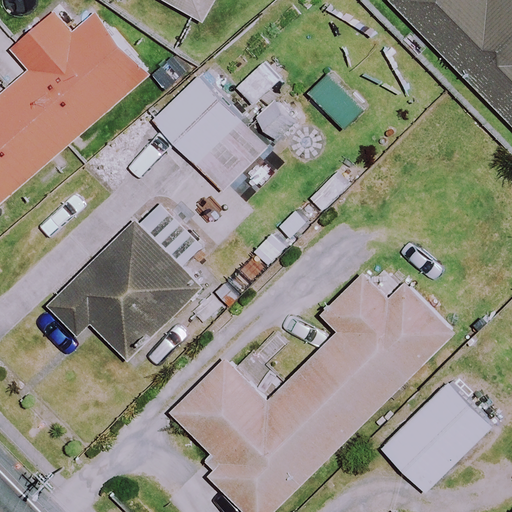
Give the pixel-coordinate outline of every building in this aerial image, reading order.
[(169,0),(206,20),(216,0),(169,0)] [(511,0),(396,0),(395,1),(511,121),(511,0)] [(78,35),(57,11),(13,49),(34,72),(0,101),(0,207),(156,72),(104,13),(78,35)] [(272,147),(203,77),(158,120),(227,190),(272,147)] [(166,198),(141,221),(53,303),(82,334),(96,320),(133,360),(207,292),(185,269),(210,246),(166,198)] [(393,296),(369,271),(327,312),(345,330),(274,400),(231,356),(177,409),(225,458),(212,471),(252,511),(275,511),(460,330),(410,279),(393,296)] [(495,426),(449,380),(385,446),(431,491),(495,426)]
